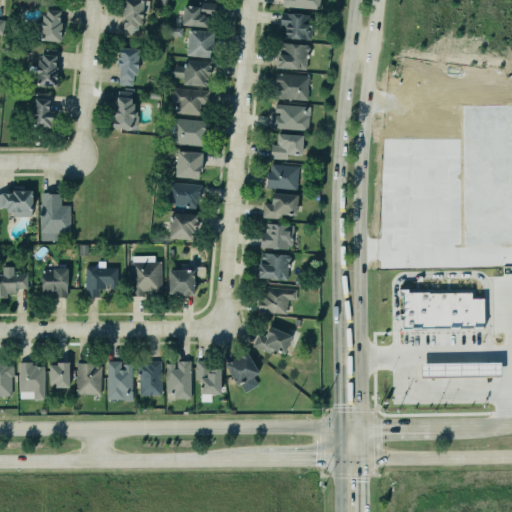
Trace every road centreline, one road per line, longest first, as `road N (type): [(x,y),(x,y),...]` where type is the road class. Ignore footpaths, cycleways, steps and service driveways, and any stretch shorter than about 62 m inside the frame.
road 1 (secondary): [(363,427),(361,183),(378,0)]
road 2 (secondary): [(358,0),(345,113),(337,359)]
road 3 (residential): [(245,0),(213,326)]
road 4 (secondary): [(0,461),(264,460)]
road 5 (secondary): [(336,428),(96,429)]
road 6 (residential): [(213,326),(0,328)]
road 7 (residential): [(75,161),(89,0)]
road 8 (secondary): [(361,460),(511,455)]
